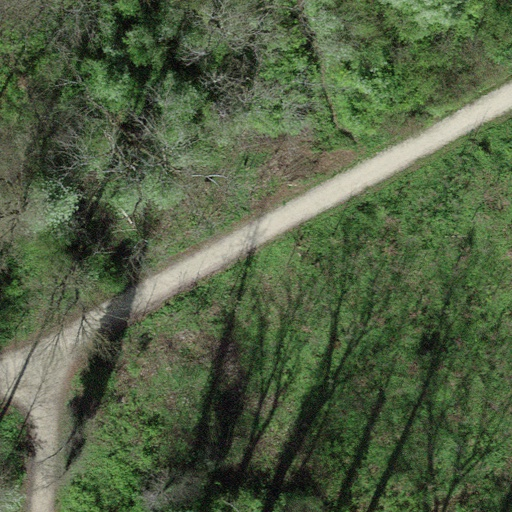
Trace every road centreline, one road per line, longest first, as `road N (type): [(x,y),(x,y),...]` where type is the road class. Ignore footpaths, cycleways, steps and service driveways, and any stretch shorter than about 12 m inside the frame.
road 1 (track): [(0,394),(76,371),(511,106)]
road 2 (track): [(64,511),(76,371)]
